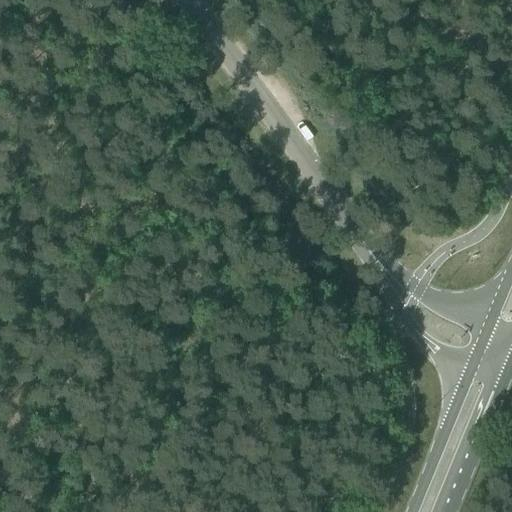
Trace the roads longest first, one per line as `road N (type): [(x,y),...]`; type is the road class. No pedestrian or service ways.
road 1 (unclassified): [(386,280),(189,0)]
road 2 (primary): [(449,511),(511,362)]
road 3 (primary): [(471,367),(412,511)]
road 4 (unclassified): [(386,280),(416,334),(471,367)]
